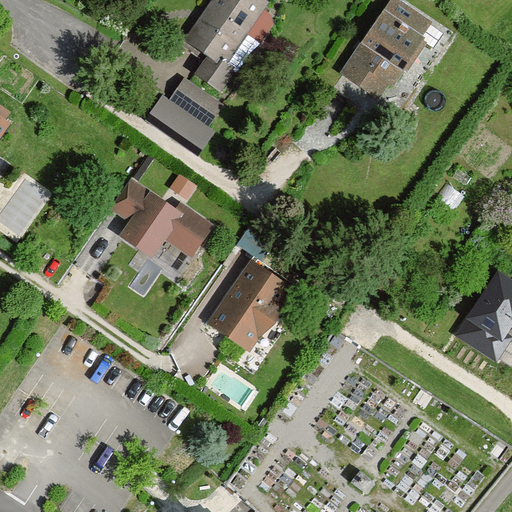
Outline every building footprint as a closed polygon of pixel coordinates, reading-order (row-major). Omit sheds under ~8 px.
[(252,0),(219,0),(189,44),(211,58),(198,77),(221,91),(255,42),(242,34),(262,6),(258,3),(252,0)] [(349,73),(366,84),(376,69),(396,82),(427,39),(411,27),(420,15),(398,0),(396,0),(349,71),(349,73)] [(435,26),(420,15),(411,27),(427,39),(435,26)] [(386,97),(396,82),(376,69),(366,84),(386,97)] [(218,105),(184,81),(173,98),(206,121),(218,105)] [(209,129),(162,98),(148,118),(195,149),(209,129)] [(178,187),(195,199),(205,184),(188,172),(178,187)] [(178,214),(130,182),(113,207),(135,222),(126,236),(154,254),(166,236),(192,253),(211,225),(183,207),(178,214)] [(256,265),(216,322),(251,346),(262,329),(271,327),(280,315),(278,307),(290,289),(256,265)] [(511,279),(499,271),(456,336),(492,359),(511,328),(511,279)]
